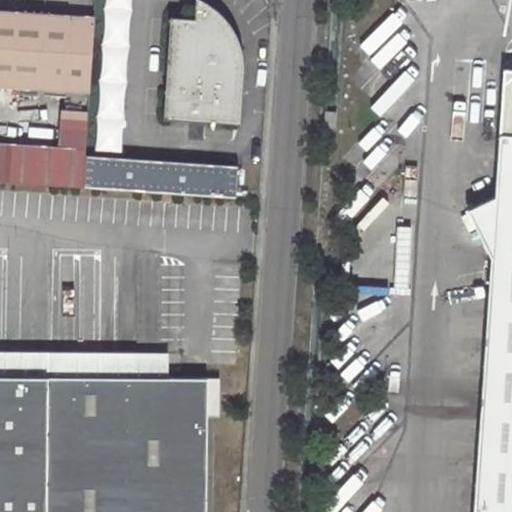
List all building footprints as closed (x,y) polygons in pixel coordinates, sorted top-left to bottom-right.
[(168,18),(161,121),(235,126),(239,70),(238,59),(236,47),(229,31),(223,22),(218,16),(210,9),(198,1),(192,20),(168,18)] [(90,94),(95,19),(0,12),(0,88),(73,93),(90,94)] [(473,511),(511,511),(511,74),(501,84),(494,195),(466,210),(489,259),(473,511)] [(90,94),(73,93),(71,117),(88,118),(90,94)] [(88,118),(71,117),(69,151),(86,152),(88,118)] [(85,158),(86,152),(69,151),(0,146),(0,184),(83,190),(85,158)] [(233,168),(85,158),(83,190),(231,200),(233,168)] [(0,511),(199,511),(200,375),(62,374),(0,373),(0,511)]
